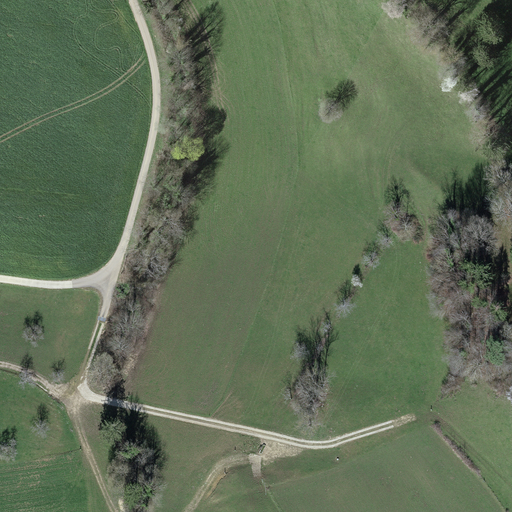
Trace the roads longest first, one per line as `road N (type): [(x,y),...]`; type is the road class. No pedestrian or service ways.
road 1 (track): [(82,386),(95,397),(309,444),(413,417)]
road 2 (track): [(118,259),(82,386),(65,393),(0,363)]
road 3 (track): [(115,511),(65,393)]
